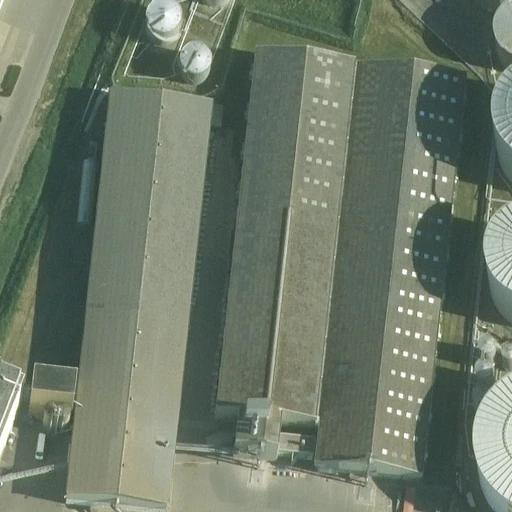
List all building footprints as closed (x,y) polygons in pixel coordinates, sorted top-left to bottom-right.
[(201,0),(202,1),(204,3),(205,5),(207,6),(209,8),(211,8),(213,9),(216,9),(218,8),(220,8),(222,6),(224,5),(225,3),(227,1),(226,0),(201,0)] [(511,0),(473,0),(474,0),(477,4),(480,8),(484,10),(489,12),(493,13),(498,14),(503,13),(507,12),(511,10),(511,9),(511,0)] [(177,32),(177,29),(176,27),(175,24),(174,21),(172,19),(170,17),(168,15),(165,14),(162,13),(160,13),(157,13),(154,14),(151,15),(149,17),(147,19),(145,21),(144,24),(143,26),(142,29),(142,32),(143,35),(144,38),(145,40),(147,43),(150,44),(152,46),(155,47),(158,47),(161,47),(164,47),(166,46),(169,45),(171,43),(173,41),(175,38),(176,35),(177,32)] [(511,22),(510,24),(506,27),(503,31),(500,35),(499,40),(498,45),(497,50),(498,55),(500,60),(502,64),(505,68),(508,72),(511,74),(511,22)] [(222,27),(197,42),(209,63),(235,49),(222,27)] [(205,63),(203,61),(201,59),(199,58),(197,57),(194,56),(192,56),(189,57),(187,57),(184,58),(182,60),(180,62),(179,64),(178,66),(177,68),(177,71),(177,73),(177,76),(178,78),(180,80),(181,82),(183,84),(186,85),(188,86),(191,87),(193,87),(196,86),(198,85),(201,84),(203,82),(204,80),(206,78),(207,76),(207,73),(207,70),(207,68),(206,65),(205,63)] [(313,469),(410,479),(420,481),(464,85),(254,62),(214,422),(236,425),(233,458),(275,462),(276,457),(298,459),(300,444),(278,442),(280,430),(317,434),(313,469)] [(65,505),(123,511),(165,511),(207,131),(209,113),(110,103),(65,505)] [(209,113),(207,131),(219,133),(221,112),(209,110),(209,113)] [(511,116),(508,121),(504,129),(501,137),(499,145),(499,154),(500,162),(503,171),(507,178),(511,184),(511,116)] [(511,246),(507,250),(502,256),(497,262),(493,270),(491,277),(490,285),(491,293),(493,301),(496,309),(500,316),(506,322),(511,326),(511,246)] [(27,419),(70,423),(73,398),(30,394),(27,419)] [(511,511),(511,408),(509,411),(500,418),(492,428),(486,438),(481,450),(479,462),(479,474),(481,486),(485,498),(490,509),(493,511),(511,511)] [(0,458),(15,419),(0,413),(0,458)]
